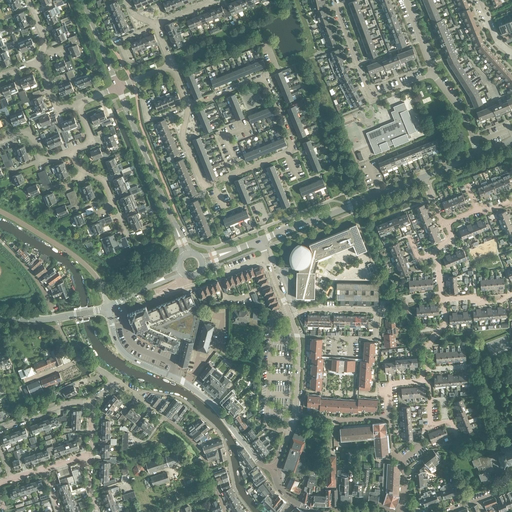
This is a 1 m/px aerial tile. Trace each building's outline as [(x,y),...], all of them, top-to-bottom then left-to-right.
[(17,11),(16,8),(22,6),(19,0),(16,0),(9,3),(11,7),(8,8),(9,10),(3,13),(4,16),(12,12),(17,11)] [(111,0),(104,3),(106,6),(109,4),(111,9),(108,11),(109,13),(112,11),(112,10),(119,7),(117,1),(113,3),(111,0)] [(172,8),(169,1),(170,0),(167,0),(168,1),(163,3),(166,11),(172,8)] [(178,6),(175,0),(170,0),(169,1),(172,8),(178,6)] [(242,7),(238,0),(233,2),(236,10),(237,9),(239,13),(244,10),(243,7),(242,7)] [(243,7),(246,5),(248,9),(250,8),(249,5),(248,5),(245,0),(238,0),(242,7),(243,7)] [(321,2),(312,4),(314,10),(322,8),(322,4),(323,3),(323,0),(321,1),(321,2)] [(357,0),(356,0),(349,3),(350,8),(359,5),(357,0)] [(236,10),(233,2),(227,4),(229,9),(226,10),(229,16),(229,17),(231,16),(239,13),(237,9),(236,10)] [(458,13),(469,8),(467,3),(459,7),(460,10),(458,11),(458,13)] [(385,13),(393,9),(391,4),(383,7),(385,13)] [(352,13),(361,10),(359,5),(350,8),(352,13)] [(428,13),(437,10),(435,5),(426,8),(428,13)] [(48,18),(57,14),(54,7),(45,11),(48,18)] [(115,17),(114,16),(122,13),(119,7),(112,10),(112,11),(114,15),(110,17),(111,18),(115,17)] [(229,16),(226,10),(223,11),(222,7),(216,9),(219,17),(220,16),(224,15),(225,18),(229,16)] [(469,8),(458,13),(459,14),(460,18),(474,12),(473,10),(471,11),(470,11),(469,8)] [(221,19),(220,16),(219,17),(216,9),(210,11),(213,19),(214,19),(218,17),(219,20),(221,19)] [(315,14),(314,15),(313,16),(314,19),(315,18),(325,15),(325,16),(327,15),(326,12),(324,13),(323,9),(315,12),(315,14)] [(387,18),(395,15),(393,9),(385,13),(387,18)] [(17,21),(26,18),(24,11),(19,13),(17,10),(4,16),(5,19),(14,15),(17,21)] [(354,18),(363,15),(361,10),(352,13),(354,18)] [(431,18),(439,15),(437,10),(428,13),(431,18)] [(215,22),(214,19),(213,19),(210,11),(204,14),(207,21),(208,21),(212,19),(214,22),(215,22)] [(474,12),(460,18),(462,23),(463,23),(474,19),(472,16),(475,15),(474,12)] [(116,21),(124,18),(122,13),(114,16),(115,17),(116,21),(112,22),(113,24),(117,23),(116,21)] [(57,14),(48,18),(50,24),(60,20),(57,14)] [(202,24),(202,23),(206,22),(208,25),(209,24),(208,21),(207,21),(204,14),(198,16),(202,24)] [(318,23),(327,20),(325,16),(325,15),(315,18),(316,21),(318,21),(318,23)] [(356,23),(365,20),(363,15),(354,18),(356,23)] [(389,23),(397,20),(395,15),(387,18),(389,23)] [(433,23),(441,20),(439,15),(431,18),(433,23)] [(204,26),(202,23),(202,24),(198,16),(193,18),(196,26),(197,26),(201,24),(202,27),(204,26)] [(26,18),(17,21),(20,28),(10,32),(12,34),(24,29),(22,27),(29,24),(26,18)] [(116,21),(117,23),(118,26),(115,28),(115,30),(119,29),(119,27),(126,24),(124,18),(116,21)] [(187,21),(190,28),(195,26),(196,30),(198,29),(197,26),(196,26),(193,18),(187,21)] [(441,20),(433,23),(435,28),(446,24),(444,19),(441,20)] [(465,26),(465,27),(465,28),(476,23),(475,22),(474,19),(463,23),(465,26)] [(327,20),(318,23),(320,28),(329,25),(329,26),(331,25),(330,22),(328,23),(327,20)] [(358,28),(366,25),(365,20),(356,23),(358,28)] [(390,28),(399,25),(397,20),(389,23),(390,28)] [(168,31),(175,28),(176,29),(179,28),(178,26),(175,27),(174,25),(177,24),(176,21),(173,22),(165,25),(168,31)] [(465,27),(464,28),(466,33),(480,27),(479,25),(477,26),(476,23),(465,28),(465,27)] [(508,33),(504,23),(498,26),(502,35),(508,33)] [(121,33),(129,30),(126,24),(119,27),(119,29),(121,33)] [(435,28),(437,34),(448,30),(446,24),(435,28)] [(322,33),(330,30),(329,26),(329,25),(320,28),(322,33)] [(360,33),(368,30),(366,25),(358,28),(360,33)] [(392,33),(401,30),(399,25),(390,28),(392,33)] [(55,36),(65,32),(62,26),(53,30),(55,36)] [(480,27),(466,33),(469,40),(472,39),(472,38),(480,35),(478,31),(481,30),(480,27)] [(177,32),(177,31),(180,29),(179,28),(176,29),(175,28),(168,31),(170,37),(178,33),(178,35),(181,33),(180,31),(177,32)] [(330,30),(322,33),(324,38),(332,35),(333,36),(335,35),(334,33),(332,33),(330,30)] [(362,39),(370,35),(368,30),(360,33),(362,39)] [(394,38),(403,35),(401,30),(392,33),(394,38)] [(437,34),(437,35),(439,40),(451,35),(449,30),(448,30),(437,34)] [(65,32),(55,36),(58,43),(67,39),(65,32)] [(178,33),(170,37),(172,42),(180,39),(180,40),(183,39),(181,33),(178,35),(178,33)] [(154,34),(148,36),(151,44),(150,44),(151,47),(153,47),(152,44),(157,42),(154,34)] [(324,44),(326,43),(334,40),(333,36),(332,35),(324,38),(322,39),(324,44)] [(364,44),(372,40),(370,35),(362,39),(364,44)] [(396,43),(404,40),(403,35),(394,38),(396,43)] [(439,40),(441,45),(453,40),(451,35),(439,40)] [(146,46),(150,44),(151,44),(148,36),(142,39),(145,46),(144,47),(145,50),(147,49),(146,46)] [(24,40),(28,49),(35,47),(31,37),(24,40)] [(78,38),(71,40),(73,45),(72,46),(69,48),(72,57),(76,55),(76,56),(77,55),(81,54),(77,44),(80,43),(78,38)] [(139,49),(138,49),(140,52),(145,50),(144,47),(145,46),(142,39),(136,41),(139,49)] [(180,39),(172,42),(175,48),(182,45),(183,46),(186,45),(185,43),(182,44),(180,40),(180,39)] [(474,49),(484,44),(482,39),(474,43),(475,47),(473,47),(474,49)] [(28,49),(24,40),(18,43),(22,52),(28,49)] [(328,48),(336,45),(334,40),(326,43),(328,48)] [(365,49),(374,46),(372,40),(364,44),(365,49)] [(398,48),(406,45),(404,40),(396,43),(398,48)] [(441,45),(444,50),(455,46),(453,40),(441,45)] [(135,51),(138,49),(139,49),(136,41),(131,43),(134,51),(133,51),(134,55),(136,54),(135,51)] [(484,44),(474,49),(476,51),(477,50),(480,53),(487,47),(484,44)] [(367,54),(376,51),(374,46),(365,49),(367,54)] [(444,50),(445,55),(456,50),(455,46),(444,50)] [(482,59),(491,51),(487,47),(480,53),(483,56),(481,58),(482,59)] [(338,49),(329,52),(331,58),(340,54),(338,49)] [(416,57),(413,49),(408,51),(411,59),(416,57)] [(0,59),(0,60),(10,57),(7,50),(0,52),(0,59)] [(447,59),(455,56),(455,55),(458,54),(456,50),(445,55),(447,59)] [(369,59),(378,56),(376,51),(367,54),(369,59)] [(403,52),(406,61),(411,59),(408,51),(403,52)] [(488,62),(494,55),(491,51),(482,59),(483,61),(485,59),(488,62)] [(398,54),(401,63),(406,61),(403,52),(398,54)] [(331,58),(329,59),(330,63),(333,63),(341,59),(342,61),(344,60),(343,58),(341,58),(340,54),(331,58)] [(398,54),(390,57),(382,60),(385,69),(386,71),(394,69),(402,66),(401,63),(398,54)] [(489,68),(498,60),(494,55),(488,62),(490,65),(488,67),(489,68)] [(449,64),(457,60),(455,56),(447,59),(449,64)] [(10,57),(0,60),(3,67),(12,63),(10,57)] [(266,66),(263,59),(257,62),(260,69),(266,66)] [(333,63),(330,63),(332,69),(335,68),(343,65),(342,61),(341,59),(333,63)] [(69,71),(73,70),(74,69),(71,62),(71,61),(65,63),(64,60),(55,64),(56,67),(56,69),(57,68),(58,72),(67,68),(69,71)] [(385,69),(382,60),(377,62),(380,71),(385,69)] [(457,60),(449,64),(452,69),(460,64),(457,60)] [(495,70),(502,64),(498,60),(489,68),(490,69),(493,67),(495,70)] [(251,64),(254,71),(260,69),(257,62),(251,64)] [(372,64),(375,72),(380,71),(377,62),(372,64)] [(245,66),(248,74),(254,71),(251,64),(245,66)] [(367,66),(370,74),(375,72),(372,64),(367,66)] [(455,74),(463,69),(460,64),(452,69),(455,74)] [(496,76),(505,68),(502,64),(495,70),(498,73),(495,75),(496,76)] [(335,68),(332,69),(334,74),(337,73),(345,70),(346,71),(348,70),(347,68),(345,68),(343,65),(335,68)] [(240,69),(243,76),(248,74),(245,66),(240,69)] [(502,78),(509,72),(505,68),(496,76),(498,77),(500,75),(502,78)] [(234,71),(237,78),(243,76),(240,69),(234,71)] [(458,78),(466,73),(463,69),(455,74),(458,78)] [(336,79),(339,78),(347,75),(346,71),(345,70),(337,73),(334,74),(336,79)] [(228,73),(231,81),(237,78),(234,71),(228,73)] [(275,74),(277,80),(284,77),(282,71),(275,74)] [(506,82),(511,78),(511,74),(509,72),(502,78),(506,82)] [(193,73),(186,76),(188,82),(195,79),(193,73)] [(222,76),(225,83),(231,81),(228,73),(222,76)] [(461,83),(469,78),(466,73),(458,78),(461,83)] [(26,77),(30,86),(37,83),(33,74),(26,77)] [(82,76),(86,86),(93,83),(89,74),(82,76)] [(339,78),(342,84),(350,80),(350,81),(352,80),(351,77),(349,78),(347,75),(339,78)] [(86,86),(82,76),(76,79),(80,88),(86,86)] [(217,78),(220,85),(225,83),(222,76),(217,78)] [(30,86),(26,77),(20,79),(24,89),(30,86)] [(279,85),(287,83),(284,77),(277,80),(279,85)] [(220,85),(217,78),(211,80),(214,88),(220,85)] [(464,88),(472,83),(469,78),(461,83),(464,88)] [(190,88),(198,85),(195,79),(188,82),(190,88)] [(350,80),(342,84),(339,85),(342,90),(352,84),(350,81),(350,80)] [(8,84),(12,94),(18,91),(15,81),(8,84)] [(68,93),(64,84),(63,81),(59,83),(60,85),(57,86),(61,96),(68,93)] [(64,84),(68,93),(74,91),(70,81),(64,84)] [(282,91),(289,88),(287,83),(279,85),(282,91)] [(467,92),(475,87),(472,83),(464,88),(467,92)] [(12,94),(8,84),(2,87),(5,96),(12,94)] [(352,84),(342,90),(344,95),(347,93),(355,89),(355,90),(357,89),(356,87),(354,88),(352,84)] [(193,93),(200,90),(198,85),(190,88),(193,93)] [(470,97),(478,93),(475,87),(467,92),(470,97)] [(284,97),(291,94),(289,88),(282,91),(284,97)] [(347,99),(350,98),(357,94),(355,90),(355,89),(347,93),(344,95),(347,99)] [(195,99),(202,96),(200,90),(193,93),(195,99)] [(165,94),(166,97),(166,98),(169,105),(175,103),(172,95),(170,96),(169,93),(165,94)] [(181,101),(178,93),(172,95),(175,103),(181,101)] [(478,93),(470,97),(472,102),(481,99),(478,93)] [(230,103),(237,100),(235,94),(228,97),(230,103)] [(291,94),(284,97),(286,103),(294,100),(291,94)] [(357,94),(350,98),(352,103),(360,99),(361,100),(362,99),(361,96),(359,97),(357,94)] [(35,106),(44,102),(42,95),(32,99),(35,106)] [(151,97),(152,99),(153,103),(154,102),(157,110),(163,108),(160,100),(155,102),(153,96),(151,97)] [(160,100),(163,108),(169,105),(166,98),(160,100)] [(360,99),(352,103),(355,108),(363,103),(361,100),(360,99)] [(474,107),(483,104),(481,99),(472,102),(474,107)] [(232,109),(240,106),(237,100),(230,103),(232,109)] [(499,103),(497,104),(492,106),(495,115),(496,117),(503,114),(511,111),(510,108),(507,100),(499,103)] [(44,102),(35,106),(38,112),(47,108),(44,102)] [(380,127),(366,133),(375,155),(382,152),(389,149),(388,146),(393,144),(394,147),(409,141),(408,139),(412,138),(410,134),(416,132),(404,102),(393,107),(395,111),(391,112),(395,121),(380,127)] [(235,114),(242,112),(240,106),(232,109),(235,114)] [(265,109),(268,116),(274,114),(271,106),(265,109)] [(290,115),(297,112),(294,106),(287,109),(290,115)] [(487,108),(490,117),(495,115),(492,106),(487,108)] [(198,116),(206,113),(203,107),(196,110),(198,116)] [(490,117),(487,108),(482,110),(485,119),(490,117)] [(260,111),(262,118),(268,116),(265,109),(260,111)] [(485,119),(482,110),(477,112),(480,121),(485,119)] [(16,113),(20,123),(27,120),(23,111),(16,113)] [(97,113),(101,123),(108,120),(104,111),(97,113)] [(254,114),(257,121),(262,118),(260,111),(254,114)] [(242,112),(235,114),(237,120),(244,117),(242,112)] [(292,121),(299,118),(297,112),(290,115),(292,121)] [(20,123),(16,113),(10,116),(14,125),(20,123)] [(101,123),(97,113),(91,116),(95,126),(101,123)] [(201,121),(208,118),(206,113),(198,116),(201,121)] [(55,124),(58,123),(56,117),(52,118),(51,116),(49,116),(48,114),(39,118),(40,122),(41,123),(42,126),(43,126),(43,127),(44,128),(46,127),(47,126),(47,125),(52,123),(53,125),(55,124)] [(248,116),(251,123),(257,121),(254,114),(248,116)] [(74,117),(68,120),(71,129),(77,127),(78,129),(81,128),(79,123),(77,124),(74,117)] [(203,127),(210,124),(208,118),(201,121),(203,127)] [(294,126),(302,123),(299,118),(292,121),(294,126)] [(157,122),(159,127),(156,128),(157,130),(160,129),(160,128),(167,125),(165,119),(157,122)] [(71,129),(68,120),(61,123),(63,128),(61,129),(61,132),(66,142),(69,141),(66,135),(69,133),(68,131),(71,129)] [(297,132),(304,129),(302,123),(294,126),(297,132)] [(206,133),(213,130),(210,124),(203,127),(206,133)] [(159,136),(162,135),(162,134),(170,131),(167,125),(160,128),(160,129),(162,133),(158,134),(159,136)] [(105,138),(106,140),(109,147),(113,146),(114,146),(114,145),(117,144),(113,135),(116,133),(114,128),(111,129),(107,131),(110,136),(105,138)] [(304,129),(297,132),(299,138),(306,135),(304,129)] [(162,135),(164,138),(161,140),(161,142),(165,140),(164,139),(172,136),(170,131),(162,134),(162,135)] [(41,134),(44,140),(45,143),(48,142),(50,148),(56,146),(54,140),(53,136),(46,139),(44,133),(41,134)] [(54,140),(56,146),(63,143),(59,134),(53,136),(54,140)] [(165,140),(166,144),(163,145),(164,147),(167,146),(167,145),(174,142),(172,136),(164,139),(165,140)] [(193,140),(196,146),(203,143),(201,140),(200,137),(193,140)] [(278,140),(281,147),(287,145),(284,137),(278,140)] [(272,142),(275,149),(281,147),(278,140),(272,142)] [(310,140),(309,140),(303,143),(305,149),(312,146),(310,140)] [(429,143),(432,152),(437,150),(434,141),(429,143)] [(174,142),(167,145),(167,146),(169,150),(164,152),(165,154),(169,152),(169,151),(177,148),(174,142)] [(267,144),(269,152),(275,149),(272,142),(267,144)] [(198,152),(205,149),(203,143),(196,146),(198,152)] [(424,145),(428,156),(429,157),(434,155),(432,152),(429,143),(424,145)] [(261,147),(264,154),(269,152),(267,144),(261,147)] [(18,156),(27,152),(25,146),(22,147),(21,145),(15,148),(15,149),(18,156)] [(419,147),(422,156),(423,158),(428,156),(424,145),(419,147)] [(308,154),(315,152),(312,146),(305,149),(308,154)] [(255,149),(258,156),(264,154),(261,147),(255,149)] [(414,149),(417,158),(422,156),(419,147),(414,149)] [(104,159),(109,157),(107,150),(101,152),(100,148),(90,151),(94,160),(103,156),(104,159)] [(169,151),(169,152),(171,156),(166,158),(168,161),(174,159),(173,156),(179,154),(177,148),(169,151)] [(200,157),(207,154),(205,149),(198,152),(200,157)] [(249,151),(252,159),(258,156),(255,149),(249,151)] [(409,151),(412,160),(417,158),(414,149),(409,151)] [(243,154),(246,161),(252,159),(249,151),(243,154)] [(404,153),(407,162),(412,160),(409,151),(404,153)] [(27,152),(18,156),(20,162),(30,159),(27,152)] [(310,160),(317,157),(315,152),(308,154),(310,160)] [(399,155),(402,164),(407,162),(404,153),(399,155)] [(202,163),(209,160),(207,154),(200,157),(202,163)] [(394,157),(397,166),(402,164),(399,155),(394,157)] [(108,168),(118,164),(115,157),(106,161),(108,168)] [(312,166),(319,163),(317,157),(310,160),(312,166)] [(389,159),(392,168),(397,166),(394,157),(389,159)] [(174,159),(168,161),(169,164),(171,163),(174,169),(177,168),(185,165),(183,159),(175,162),(174,159)] [(384,161),(387,170),(392,168),(389,159),(384,161)] [(205,168),(212,165),(209,160),(202,163),(205,168)] [(378,163),(382,172),(383,174),(388,172),(387,170),(384,161),(378,163)] [(55,174),(57,172),(66,169),(64,162),(54,166),(55,166),(55,167),(52,168),(55,174)] [(315,172),(322,169),(319,163),(312,166),(315,172)] [(118,164),(108,168),(111,174),(121,170),(120,170),(118,164)] [(180,175),(180,174),(187,170),(185,165),(177,168),(179,173),(176,174),(177,176),(180,175)] [(207,174),(214,171),(212,165),(205,168),(207,174)] [(269,174),(276,171),(273,165),(266,168),(269,174)] [(66,169),(57,172),(60,179),(69,175),(66,169)] [(182,179),(190,176),(187,170),(180,174),(180,175),(182,178),(178,180),(179,182),(182,181),(182,179)] [(209,180),(216,177),(214,171),(207,174),(209,180)] [(276,171),(269,174),(271,180),(278,177),(276,171)] [(511,185),(510,182),(511,181),(511,178),(509,172),(501,175),(501,176),(507,189),(509,188),(508,186),(511,185)] [(20,184),(25,182),(21,173),(18,174),(17,174),(13,176),(16,185),(20,184)] [(125,182),(123,176),(113,180),(116,186),(125,182)] [(182,181),(184,184),(181,186),(181,187),(185,186),(184,185),(192,182),(190,176),(182,179),(182,181)] [(497,180),(501,189),(504,188),(505,190),(507,189),(501,176),(496,178),(497,180)] [(278,177),(271,180),(274,185),(281,183),(278,177)] [(242,178),(235,181),(237,187),(244,184),(242,178)] [(325,186),(323,179),(317,181),(320,188),(325,186)] [(492,182),(497,193),(499,193),(498,190),(501,189),(497,180),(492,182)] [(119,193),(129,189),(128,188),(130,187),(128,181),(125,182),(116,186),(119,193)] [(311,184),(314,191),(320,188),(317,181),(311,184)] [(185,186),(186,190),(183,191),(184,193),(187,192),(187,191),(194,188),(192,182),(184,185),(185,186)] [(487,184),(491,193),(493,192),(494,194),(497,193),(492,182),(487,184)] [(281,183),(274,185),(276,191),(283,188),(281,183)] [(31,196),(40,192),(38,187),(38,188),(36,184),(27,188),(29,193),(31,196)] [(84,194),(93,190),(90,184),(81,187),(84,194)] [(239,192),(247,190),(244,184),(237,187),(239,192)] [(305,186),(308,193),(314,191),(311,184),(305,186)] [(482,186),(486,196),(487,198),(489,197),(488,194),(491,193),(487,184),(482,186)] [(302,195),(308,193),(305,186),(299,188),(302,195)] [(477,188),(481,197),(483,196),(484,198),(487,198),(486,196),(482,186),(477,188)] [(123,205),(133,201),(135,200),(132,194),(141,191),(139,187),(138,188),(130,191),(131,194),(130,195),(121,198),(123,205)] [(187,191),(187,192),(189,196),(183,198),(184,201),(190,199),(189,197),(197,194),(194,188),(187,191)] [(283,188),(276,191),(278,197),(285,194),(283,188)] [(93,190),(84,194),(86,200),(96,197),(93,190)] [(242,198),(249,195),(247,190),(239,192),(242,198)] [(52,204),(57,202),(53,192),(49,194),(49,193),(44,195),(48,205),(52,203),(52,204)] [(285,194),(278,197),(281,203),(288,200),(285,194)] [(462,194),(457,197),(462,208),(464,207),(463,204),(466,203),(462,194)] [(244,204),(251,201),(249,195),(242,198),(244,204)] [(452,199),(456,207),(458,206),(459,209),(462,208),(457,197),(452,199)] [(193,210),(192,209),(200,206),(197,200),(191,202),(190,199),(184,201),(185,205),(190,203),(192,208),(189,209),(190,211),(193,210)] [(447,201),(451,210),(452,212),(454,211),(453,208),(456,207),(452,199),(447,201)] [(283,208),(290,206),(288,200),(281,203),(283,208)] [(133,201),(123,205),(126,211),(136,208),(133,201)] [(442,203),(446,211),(448,210),(449,213),(452,212),(451,210),(447,201),(442,203)] [(67,208),(71,207),(70,204),(66,206),(65,205),(56,208),(58,213),(60,217),(69,213),(67,208)] [(424,205),(416,208),(418,213),(428,209),(427,207),(425,208),(424,205)] [(195,214),(202,211),(200,206),(192,209),(193,210),(194,214),(192,215),(192,217),(195,216),(195,214)] [(88,215),(94,212),(92,207),(86,210),(86,211),(82,213),(78,215),(78,214),(73,216),(77,225),(80,224),(80,225),(85,222),(82,216),(87,214),(88,215)] [(420,218),(428,215),(427,212),(429,211),(428,209),(418,213),(420,218)] [(249,217),(246,210),(241,212),(243,219),(249,217)] [(497,212),(500,219),(510,215),(509,213),(507,213),(506,211),(502,212),(502,210),(497,212)] [(195,214),(195,216),(196,219),(194,220),(195,222),(197,221),(197,220),(205,217),(202,211),(195,214)] [(235,214),(238,221),(243,219),(241,212),(235,214)] [(131,223),(140,219),(138,213),(128,217),(131,223)] [(257,224),(261,223),(260,218),(263,218),(264,221),(268,220),(267,213),(256,214),(257,224)] [(229,217),(232,224),(238,221),(235,214),(229,217)] [(401,216),(405,225),(410,223),(407,214),(401,216)] [(422,223),(432,219),(431,217),(429,218),(428,215),(420,218),(422,223)] [(502,224),(510,221),(509,218),(511,217),(510,215),(500,219),(502,224)] [(113,221),(111,216),(96,221),(96,223),(89,226),(91,231),(94,230),(95,234),(99,233),(104,231),(102,227),(104,226),(103,223),(105,222),(106,223),(113,221)] [(396,218),(400,227),(405,225),(401,216),(396,218)] [(197,220),(197,221),(199,225),(196,226),(197,228),(200,227),(199,226),(207,223),(205,217),(197,220)] [(232,224),(229,217),(223,219),(226,226),(232,224)] [(391,220),(395,229),(400,227),(396,218),(391,220)] [(140,219),(131,223),(134,230),(141,227),(142,230),(153,225),(152,222),(143,226),(140,219)] [(426,227),(432,225),(431,222),(433,221),(432,219),(422,223),(424,228),(426,228),(426,227)] [(386,222),(390,231),(395,229),(391,220),(386,222)] [(475,224),(479,232),(484,230),(481,222),(482,222),(481,220),(476,222),(477,224),(475,224)] [(488,224),(486,225),(485,221),(482,222),(481,222),(484,230),(490,228),(488,224)] [(504,229),(511,225),(511,223),(510,221),(502,224),(504,229)] [(381,224),(385,233),(390,231),(386,222),(381,224)] [(199,226),(200,227),(201,231),(198,232),(199,234),(202,233),(202,232),(209,229),(207,223),(199,226)] [(367,250),(356,224),(353,226),(349,227),(350,228),(343,231),(310,245),(312,251),(311,251),(310,250),(310,249),(308,248),(307,247),(305,248),(304,248),(302,249),(301,251),(299,252),(298,253),(297,255),(296,256),(296,258),(295,260),(295,262),(295,263),(295,265),(296,267),(296,269),(299,269),(299,270),(299,272),(297,272),(297,285),(296,298),(302,298),(302,299),(304,299),(304,298),(305,298),(315,298),(315,273),(313,272),(314,269),(316,263),(316,260),(324,257),(338,251),(339,251),(350,247),(353,245),(357,254),(367,250)] [(376,226),(380,235),(381,237),(386,235),(385,233),(381,224),(376,226)] [(426,227),(426,228),(428,232),(438,228),(437,226),(435,227),(434,224),(432,225),(426,227)] [(465,229),(468,237),(473,235),(470,226),(472,226),(471,224),(466,226),(467,228),(465,229)] [(479,232),(475,224),(472,226),(470,226),(473,235),(479,232)] [(430,237),(438,234),(437,231),(439,231),(438,228),(428,232),(430,237)] [(202,232),(202,233),(203,237),(200,238),(201,240),(204,239),(204,238),(212,235),(209,229),(202,232)] [(458,232),(458,234),(460,239),(462,238),(462,239),(468,237),(465,229),(459,231),(459,232),(458,232)] [(123,245),(128,243),(125,236),(120,238),(121,240),(116,241),(113,234),(110,236),(110,235),(105,237),(109,247),(112,246),(113,246),(117,245),(117,244),(122,243),(123,245)] [(434,244),(440,242),(439,240),(440,239),(438,234),(430,237),(432,243),(433,242),(434,244)] [(398,243),(389,246),(391,252),(400,248),(398,243)] [(24,259),(28,254),(25,251),(23,252),(22,251),(21,250),(20,249),(19,249),(14,245),(12,247),(17,252),(16,252),(24,259)] [(393,257),(404,252),(403,250),(401,251),(400,248),(391,252),(393,257)] [(458,251),(462,261),(467,259),(464,251),(461,252),(460,250),(458,251)] [(453,255),(457,263),(462,261),(458,251),(455,252),(456,254),(453,255)] [(404,258),(403,255),(405,254),(404,252),(393,257),(395,261),(404,258)] [(448,255),(451,265),(457,263),(453,255),(451,256),(450,254),(448,255)] [(443,259),(446,267),(451,265),(448,255),(445,256),(446,258),(443,259)] [(30,265),(33,262),(37,258),(34,256),(31,259),(28,256),(24,259),(30,265)] [(406,257),(404,258),(395,261),(397,267),(406,263),(408,262),(406,257)] [(39,258),(30,266),(33,269),(34,269),(35,270),(34,271),(39,277),(47,271),(46,269),(48,268),(45,264),(43,265),(41,262),(42,261),(39,258)] [(370,260),(359,265),(359,266),(361,271),(372,266),(370,260)] [(399,272),(408,268),(406,263),(397,267),(399,272)] [(222,283),(226,294),(228,293),(226,289),(231,287),(231,286),(236,284),(236,285),(241,283),(241,281),(246,280),(246,281),(251,279),(251,277),(256,275),(258,282),(259,281),(261,286),(269,283),(263,268),(260,266),(253,269),(253,267),(224,279),(224,280),(223,281),(223,283),(222,283)] [(40,278),(43,282),(56,273),(53,268),(40,278)] [(410,273),(408,268),(399,272),(401,277),(410,273)] [(56,281),(61,277),(58,272),(47,280),(50,285),(51,285),(52,286),(58,282),(56,281)] [(433,289),(432,279),(427,279),(427,276),(425,276),(425,279),(426,279),(427,290),(433,289)] [(491,280),(492,279),(493,290),(499,289),(498,279),(496,279),(493,279),(493,276),(490,276),(491,280)] [(498,279),(499,289),(505,289),(504,278),(499,279),(499,276),(496,276),(496,279),(498,279)] [(414,280),(415,291),(421,290),(420,280),(419,280),(416,280),(415,277),(413,277),(413,281),(414,280)] [(420,280),(421,290),(427,290),(426,279),(425,279),(421,280),(421,277),(419,277),(419,280),(420,280)] [(480,281),(481,291),(487,290),(486,280),(485,280),(481,280),(481,277),(479,277),(479,281),(480,281)] [(485,280),(486,280),(487,290),(493,290),(492,279),(491,280),(487,280),(487,277),(485,277),(485,280)] [(407,281),(408,281),(409,291),(415,291),(414,280),(413,281),(410,281),(409,278),(407,278),(407,281)] [(59,286),(51,289),(54,297),(61,294),(63,298),(69,296),(63,282),(58,284),(59,286)] [(216,292),(221,289),(218,282),(199,289),(199,291),(198,291),(201,299),(207,297),(206,296),(211,294),(211,295),(217,293),(216,292)] [(336,300),(345,301),(345,283),(337,283),(336,300)] [(353,301),(353,292),(354,283),(345,283),(345,301),(353,301)] [(362,301),(362,292),(362,283),(354,283),(353,292),(353,301),(362,301)] [(370,301),(370,292),(370,284),(362,283),(362,292),(362,301),(370,301)] [(370,292),(370,301),(379,301),(379,284),(370,284),(370,292)] [(271,287),(263,290),(265,295),(266,295),(268,299),(267,300),(269,305),(270,305),(272,310),(280,306),(272,287),(271,288),(271,287)] [(457,287),(449,288),(449,293),(450,293),(450,295),(457,295),(457,293),(458,293),(457,287)] [(181,355),(180,355),(178,365),(188,367),(201,313),(197,303),(195,304),(191,292),(148,310),(146,306),(136,311),(127,314),(133,328),(135,333),(136,333),(137,333),(144,338),(153,342),(153,344),(175,353),(175,352),(178,353),(181,355)] [(252,294),(256,305),(260,303),(256,293),(252,294)] [(500,307),(501,318),(508,317),(508,312),(506,313),(505,309),(502,309),(502,307),(500,307)] [(249,321),(249,316),(247,315),(247,311),(234,310),(233,322),(238,323),(238,319),(243,320),(243,321),(249,321)] [(313,324),(313,315),(308,315),(308,318),(305,318),(305,326),(313,327),(313,324)] [(387,328),(396,327),(396,325),(397,325),(397,321),(389,321),(389,320),(385,320),(386,325),(387,325),(387,328)] [(209,353),(217,324),(205,321),(197,350),(209,353)] [(312,339),(312,341),(311,341),(310,349),(312,349),(311,353),(310,353),(310,358),(312,358),(312,362),(313,362),(313,366),(312,366),(311,374),(312,375),(312,379),(311,378),(310,387),(312,387),(311,389),(310,389),(321,390),(321,387),(322,387),(322,380),(321,380),(322,374),(323,367),(322,367),(322,362),(323,362),(323,357),(321,357),(321,355),(321,349),(322,349),(322,342),(321,342),(322,339),(311,338),(311,339),(312,339)] [(359,382),(359,390),(370,391),(371,382),(369,382),(370,378),(371,378),(371,370),(370,370),(370,366),(372,366),(372,362),(374,362),(375,357),(373,357),(374,353),(375,353),(375,345),(374,345),(374,343),(376,343),(364,342),(365,342),(365,345),(364,345),(364,352),(364,357),(363,357),(363,360),(361,360),(361,364),(361,370),(360,370),(360,377),(360,383),(359,382)] [(460,361),(459,351),(458,351),(455,351),(454,348),(452,348),(452,352),(453,352),(454,362),(460,361)] [(466,361),(465,350),(460,351),(460,348),(458,348),(458,351),(459,351),(460,361),(466,361)] [(24,367),(18,370),(22,378),(34,373),(34,371),(36,370),(37,373),(57,365),(62,363),(56,349),(51,351),(53,356),(49,358),(48,358),(34,364),(35,367),(32,368),(31,366),(24,369),(24,367)] [(448,352),(446,352),(443,352),(443,349),(440,349),(441,353),(442,353),(443,363),(448,362),(448,352)] [(453,352),(452,352),(449,352),(448,349),(446,349),(446,352),(448,352),(448,362),(454,362),(453,352)] [(434,350),(435,352),(435,353),(436,353),(437,363),(443,363),(442,353),(441,353),(437,353),(437,350),(434,350)] [(1,356),(4,364),(4,365),(11,363),(8,354),(1,356)] [(328,370),(336,370),(338,370),(338,372),(344,373),(345,371),(355,371),(356,358),(345,358),(345,359),(339,358),(339,357),(329,356),(328,370)] [(204,388),(216,397),(218,394),(220,396),(228,387),(227,387),(232,381),(225,376),(230,369),(220,362),(215,368),(210,364),(198,380),(203,384),(204,384),(206,386),(204,388)] [(391,373),(390,362),(383,363),(383,368),(385,367),(385,371),(389,371),(389,373),(391,373)] [(42,388),(43,387),(60,380),(57,373),(39,381),(38,382),(38,381),(26,386),(30,396),(42,391),(40,388),(42,387),(42,388)] [(462,384),(463,384),(469,383),(469,379),(467,379),(467,375),(463,375),(463,373),(461,373),(462,384)] [(61,388),(62,391),(64,394),(66,393),(68,397),(77,393),(76,390),(76,389),(75,388),(74,388),(73,385),(71,387),(69,384),(61,388)] [(414,398),(415,398),(419,397),(419,401),(421,400),(421,397),(420,397),(419,387),(413,388),(414,398)] [(426,396),(425,387),(419,387),(420,397),(421,397),(425,397),(425,400),(427,400),(427,396),(426,396)] [(399,398),(402,397),(402,399),(407,398),(407,402),(410,401),(409,398),(408,398),(407,388),(401,389),(401,392),(398,392),(399,398)] [(415,401),(415,398),(414,398),(413,388),(407,388),(408,398),(409,398),(413,398),(413,401),(415,401)] [(232,390),(220,402),(223,405),(224,406),(227,409),(234,416),(237,413),(238,413),(240,413),(244,409),(244,407),(237,399),(233,395),(235,393),(232,390)] [(117,405),(119,407),(122,403),(123,403),(125,400),(118,394),(116,397),(114,395),(110,400),(117,405)] [(328,410),(336,411),(337,411),(337,410),(341,410),(341,411),(349,412),(349,411),(353,411),(353,412),(358,412),(358,410),(362,410),(362,409),(366,409),(366,410),(375,411),(375,410),(377,410),(377,411),(378,400),(377,400),(377,401),(374,400),(375,400),(368,399),(368,400),(362,400),(362,399),(358,399),(358,401),(355,401),(355,402),(349,401),(342,400),(342,401),(337,400),(330,399),(330,400),(324,400),(324,399),(321,399),(321,396),(317,396),(317,397),(312,396),(304,395),(304,406),(312,407),(312,406),(316,406),(316,407),(320,407),(320,410),(324,410),(324,409),(328,409),(328,410)] [(156,407),(162,399),(155,396),(150,402),(156,407)] [(461,397),(457,399),(458,400),(454,402),(455,405),(453,406),(454,408),(464,404),(461,397)] [(172,419),(183,404),(174,398),(170,404),(167,407),(166,409),(163,412),(164,413),(170,418),(172,419)] [(162,399),(156,407),(162,412),(170,402),(162,399)] [(106,404),(113,410),(117,405),(110,400),(106,404)] [(113,410),(106,404),(103,409),(109,414),(113,410)] [(464,410),(466,409),(464,404),(454,408),(455,410),(457,409),(458,412),(464,410)] [(178,412),(182,416),(188,408),(184,405),(178,412)] [(464,410),(458,412),(456,413),(457,416),(456,416),(456,419),(466,415),(465,412),(472,410),(471,407),(466,409),(464,410)] [(130,418),(136,412),(131,408),(126,415),(130,418)] [(136,412),(130,418),(135,422),(141,416),(136,412)] [(182,416),(178,412),(173,419),(176,422),(182,416)] [(239,415),(234,419),(242,430),(243,430),(243,431),(247,428),(247,427),(239,415)] [(460,423),(468,420),(466,415),(456,419),(457,421),(459,420),(460,423)] [(54,419),(54,417),(48,419),(51,426),(56,424),(57,425),(59,423),(57,418),(54,419)] [(42,421),(45,429),(51,426),(48,419),(42,421)] [(145,430),(150,423),(145,419),(142,423),(140,421),(137,425),(139,427),(140,426),(145,430)] [(194,425),(198,429),(205,423),(201,419),(194,425)] [(461,429),(470,425),(468,420),(460,423),(461,426),(460,426),(461,429)] [(37,423),(40,431),(45,429),(42,421),(37,423)] [(341,441),(351,440),(367,439),(367,440),(374,440),(376,456),(376,460),(378,459),(383,458),(382,456),(389,455),(388,452),(390,452),(388,435),(387,435),(386,422),(373,423),(373,424),(350,426),(350,427),(347,428),(347,426),(343,426),(343,428),(340,428),(340,431),(338,431),(339,440),(338,440),(338,441),(341,441)] [(40,431),(37,423),(31,426),(34,433),(40,431)] [(150,423),(145,430),(149,434),(155,427),(150,423)] [(199,429),(203,434),(209,428),(205,424),(199,429)] [(198,429),(194,425),(187,431),(192,435),(198,429)] [(470,425),(461,429),(461,431),(463,430),(464,433),(473,430),(470,425)] [(265,432),(261,427),(254,432),(252,429),(245,433),(250,440),(256,435),(258,437),(265,432)] [(448,436),(445,427),(439,429),(443,439),(444,438),(447,437),(449,442),(452,441),(451,439),(449,436),(448,436)] [(20,430),(22,437),(28,435),(25,428),(20,430)] [(197,441),(199,438),(202,436),(203,437),(205,436),(203,434),(199,429),(192,435),(197,441)] [(443,439),(439,429),(434,431),(437,441),(439,440),(442,439),(443,442),(445,441),(444,438),(443,439)] [(14,432),(17,439),(22,437),(20,430),(14,432)] [(428,434),(432,443),(436,441),(438,444),(440,443),(439,440),(437,441),(434,431),(428,434)] [(9,434),(11,442),(17,439),(14,432),(9,434)] [(282,468),(292,471),(304,475),(305,470),(305,442),(305,434),(302,432),(301,435),(295,433),(293,438),(293,437),(282,468)] [(74,434),(76,440),(73,441),(73,440),(72,439),(70,440),(71,442),(73,450),(79,448),(78,445),(81,444),(79,438),(77,433),(74,434)] [(6,435),(3,436),(4,436),(3,437),(4,439),(2,440),(4,446),(8,445),(8,444),(8,443),(11,442),(9,434),(6,435)] [(256,448),(262,443),(267,439),(266,437),(261,441),(259,438),(252,443),(256,448)] [(48,440),(52,454),(55,453),(56,456),(62,454),(59,446),(54,448),(51,439),(48,440)] [(42,452),(44,459),(50,458),(49,455),(52,454),(48,440),(45,441),(47,450),(42,452)] [(65,444),(68,452),(73,450),(71,442),(70,440),(64,442),(65,444)] [(215,442),(217,449),(224,446),(222,440),(215,442)] [(209,444),(211,451),(217,449),(215,442),(209,444)] [(259,452),(266,447),(270,444),(269,442),(264,445),(262,443),(256,448),(259,452)] [(511,442),(510,444),(510,443),(509,443),(509,444),(505,446),(504,445),(504,446),(501,447),(501,446),(500,447),(501,448),(500,450),(500,451),(497,452),(498,455),(500,461),(500,462),(501,462),(501,461),(505,460),(505,461),(505,462),(504,463),(505,464),(506,463),(508,465),(507,466),(508,466),(508,465),(511,464),(511,465),(511,464),(511,463),(511,442)] [(59,446),(62,454),(68,452),(65,444),(62,445),(61,443),(58,444),(59,446)] [(211,451),(209,444),(203,446),(205,453),(211,451)] [(220,461),(227,459),(224,446),(217,449),(218,458),(219,458),(220,459),(217,459),(218,463),(221,462),(220,461)] [(266,447),(259,452),(263,457),(269,452),(274,448),(272,446),(268,450),(266,447)] [(246,464),(249,469),(256,464),(244,448),(238,453),(241,457),(242,457),(247,464),(246,464)] [(16,469),(22,467),(20,463),(23,462),(19,449),(15,451),(17,460),(13,461),(16,469)] [(205,453),(210,461),(218,458),(217,449),(211,451),(205,453)] [(428,456),(436,465),(439,463),(438,461),(440,459),(442,461),(444,459),(438,451),(435,452),(433,450),(429,453),(430,454),(428,456)] [(36,454),(39,461),(44,459),(42,452),(36,454)] [(498,455),(497,452),(485,457),(485,456),(479,459),(478,458),(472,460),(474,467),(477,466),(480,473),(479,474),(481,480),(484,479),(485,483),(492,481),(489,474),(487,475),(485,471),(490,469),(491,471),(494,470),(492,464),(489,465),(486,459),(489,458),(497,455),(498,455)] [(161,457),(163,463),(178,458),(176,453),(161,457)] [(30,455),(33,463),(39,461),(36,454),(30,455)] [(336,486),(336,476),(336,456),(330,456),(330,454),(327,454),(327,456),(327,459),(326,459),(326,461),(327,461),(327,468),(326,468),(326,470),(327,470),(327,473),(326,473),(326,478),(327,478),(327,481),(326,481),(326,483),(327,483),(327,486),(336,486)] [(33,463),(30,455),(25,457),(27,465),(33,463)] [(436,465),(428,456),(426,457),(426,456),(422,460),(424,462),(420,465),(424,469),(427,466),(429,469),(432,466),(433,468),(436,465)] [(163,463),(161,457),(146,462),(149,473),(170,466),(170,467),(171,468),(173,467),(173,466),(173,465),(179,463),(178,458),(163,463)] [(399,496),(399,494),(400,463),(392,463),(392,462),(387,461),(386,492),(387,492),(383,504),(396,508),(400,496),(399,496)] [(134,475),(142,476),(143,464),(135,464),(134,475)] [(369,469),(369,465),(364,464),(363,481),(368,481),(369,475),(372,475),(372,470),(369,469)] [(416,480),(428,479),(428,475),(426,475),(426,471),(423,472),(422,470),(424,469),(420,465),(417,468),(418,472),(415,472),(415,478),(416,477),(416,480)] [(255,480),(263,474),(260,469),(258,466),(251,471),(248,473),(252,477),(253,477),(255,480)] [(214,473),(216,476),(227,472),(226,468),(214,473)] [(73,475),(75,481),(76,483),(83,481),(78,469),(72,471),(73,475)] [(154,486),(170,481),(167,472),(151,477),(154,486)] [(216,476),(218,484),(229,480),(227,472),(216,476)] [(109,474),(100,474),(100,480),(103,480),(105,485),(116,482),(115,479),(109,481),(108,481),(109,474)] [(263,474),(255,480),(254,481),(256,484),(254,485),(256,487),(267,478),(263,474)] [(295,478),(292,476),(287,487),(300,493),(302,488),(297,486),(299,481),(294,479),(295,478)] [(305,486),(303,497),(302,501),(307,504),(309,493),(312,493),(312,490),(314,490),(315,486),(316,478),(310,476),(309,476),(308,483),(307,486),(305,486)] [(363,496),(363,491),(363,485),(363,482),(359,482),(359,481),(358,479),(356,479),(355,480),(355,482),(354,482),(353,493),(352,493),(352,495),(363,496)] [(428,479),(416,480),(416,482),(415,482),(416,487),(427,486),(427,483),(429,483),(428,479)] [(35,482),(37,489),(43,487),(41,480),(35,482)] [(445,485),(449,496),(453,495),(453,496),(458,494),(457,491),(459,490),(456,480),(453,482),(453,483),(451,484),(450,483),(445,485)] [(60,490),(61,492),(71,489),(72,489),(71,485),(76,483),(75,481),(72,482),(70,483),(67,484),(64,485),(61,486),(60,483),(58,484),(60,490)] [(223,490),(231,486),(229,481),(220,484),(223,490)] [(260,492),(270,485),(266,481),(257,488),(260,492)] [(29,484),(32,491),(37,489),(35,482),(29,484)] [(24,486),(26,493),(32,491),(29,484),(24,486)] [(264,496),(268,493),(273,490),(270,485),(260,492),(264,496)] [(439,493),(440,497),(443,496),(444,499),(449,497),(449,496),(445,485),(442,485),(443,487),(440,488),(441,492),(439,493)] [(27,495),(26,493),(24,486),(18,487),(20,495),(21,497),(27,495)] [(63,498),(73,495),(76,494),(75,491),(80,489),(81,491),(85,490),(84,486),(71,491),(71,489),(61,492),(63,498)] [(119,489),(118,486),(112,488),(111,488),(105,490),(106,494),(103,494),(105,500),(113,498),(111,492),(119,489)] [(20,495),(18,487),(12,489),(13,490),(10,491),(12,498),(20,495)] [(226,497),(234,493),(231,487),(223,491),(225,496),(223,497),(224,499),(226,498),(226,497)] [(348,503),(352,503),(352,495),(352,494),(349,494),(349,491),(348,491),(349,488),(345,488),(344,491),(345,491),(345,494),(346,494),(346,503),(348,503)] [(368,502),(378,503),(380,490),(375,489),(375,492),(370,491),(368,502)] [(428,491),(433,502),(434,502),(434,503),(439,501),(438,498),(440,497),(439,493),(436,494),(435,490),(431,492),(431,490),(428,491)] [(433,502),(428,491),(423,493),(424,494),(421,496),(420,494),(417,495),(419,500),(422,499),(425,506),(430,504),(429,504),(433,502)] [(508,509),(510,508),(509,506),(511,505),(511,496),(510,491),(502,494),(508,509)] [(229,503),(237,498),(234,493),(226,497),(226,498),(228,501),(226,502),(227,504),(229,503)] [(193,498),(196,503),(205,499),(202,494),(193,498)] [(326,505),(326,495),(320,495),(320,494),(317,494),(317,495),(314,495),(313,505),(314,505),(325,505),(325,506),(326,506),(326,505)] [(508,509),(502,494),(497,496),(500,501),(497,502),(499,510),(499,511),(501,511),(508,509)] [(65,504),(75,501),(73,495),(63,498),(65,504)] [(267,507),(271,511),(278,511),(281,508),(286,502),(283,499),(279,496),(274,502),(272,500),(267,495),(261,502),(267,507)] [(495,497),(483,502),(486,510),(487,511),(488,510),(488,511),(499,511),(499,510),(497,505),(495,497)] [(113,498),(105,500),(107,506),(115,504),(113,498)] [(232,508),(240,504),(237,498),(229,503),(231,507),(229,508),(230,510),(232,509),(232,508)] [(210,508),(212,508),(213,511),(222,509),(219,503),(218,503),(217,500),(208,503),(210,508)] [(75,501),(65,504),(67,510),(74,507),(76,506),(75,501)]
